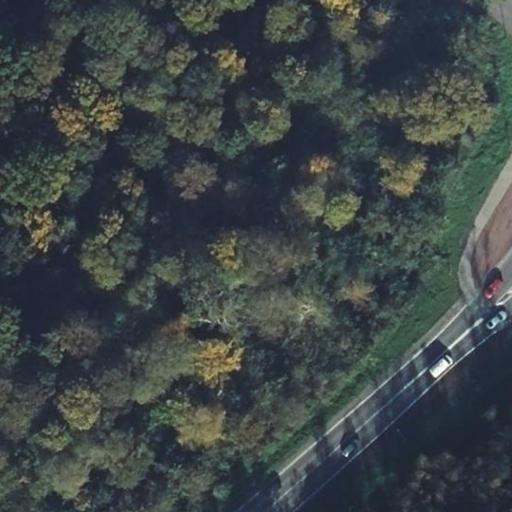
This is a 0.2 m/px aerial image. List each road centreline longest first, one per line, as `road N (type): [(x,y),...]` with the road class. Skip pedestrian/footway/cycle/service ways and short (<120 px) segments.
road 1 (primary): [(425,368),(263,511)]
road 2 (primary): [(511,270),(425,368)]
